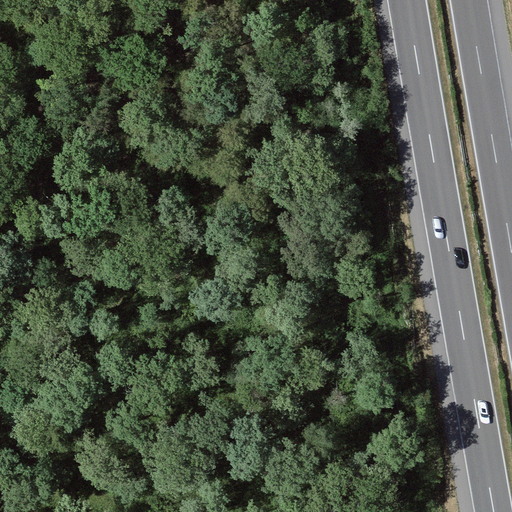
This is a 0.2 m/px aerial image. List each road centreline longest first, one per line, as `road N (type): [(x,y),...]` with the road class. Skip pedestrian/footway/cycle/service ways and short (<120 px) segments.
road 1 (motorway): [(407,0),(494,511)]
road 2 (motorway): [(511,250),(469,0)]
